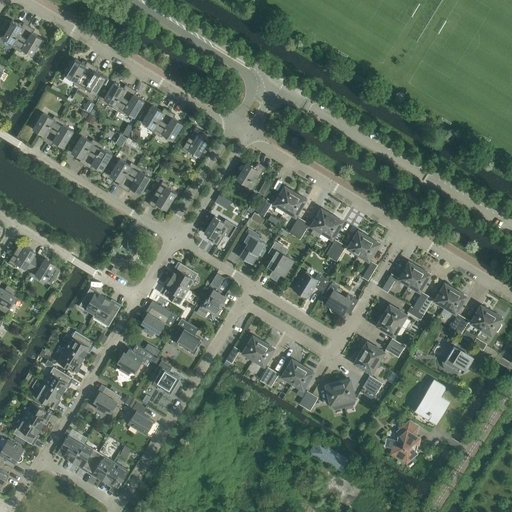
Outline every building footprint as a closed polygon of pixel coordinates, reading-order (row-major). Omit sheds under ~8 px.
[(11,22),(6,19),(0,28),(0,39),(0,40),(2,37),(12,43),(10,46),(16,49),(29,26),(24,23),(22,26),(12,20),(11,22)] [(23,50),(33,56),(43,39),(33,33),(35,30),(29,26),(16,49),(21,52),(23,50)] [(75,81),(74,84),(79,87),(93,65),(87,61),(85,65),(76,59),(66,76),(75,81)] [(97,72),(99,68),(93,65),(79,87),(85,91),(86,88),(96,94),(106,77),(97,72)] [(124,88),(114,82),(104,99),(114,105),(112,107),(118,111),(132,88),(126,85),(124,88)] [(135,95),(137,91),(132,88),(118,111),(123,114),(125,112),(135,117),(145,101),(135,95)] [(93,105),(88,102),(84,108),(89,111),(93,105)] [(142,122),(152,128),(151,131),(156,134),(170,111),(164,108),(162,111),(153,105),(142,122)] [(100,113),(93,108),(90,113),(97,117),(100,113)] [(174,118),(176,115),(170,111),(156,134),(162,137),(163,135),(173,141),(183,124),(174,118)] [(53,118),(43,112),(33,129),(43,135),(41,138),(47,142),(60,119),(55,116),(53,118)] [(90,114),(87,121),(92,124),(96,118),(90,114)] [(64,125),(66,122),(60,119),(47,142),(52,145),(54,142),(64,148),(74,131),(64,125)] [(129,124),(123,133),(128,136),(134,127),(129,124)] [(182,149),(188,153),(189,151),(199,156),(209,140),(200,134),(202,130),(196,127),(182,149)] [(82,136),(72,152),(81,158),(79,162),(85,165),(99,142),(93,139),(92,141),(82,136)] [(103,148),(104,146),(99,142),(85,165),(91,168),(93,165),(102,171),(113,154),(103,148)] [(120,159),(110,176),(120,181),(118,185),(123,188),(137,166),(132,162),(130,165),(120,159)] [(247,162),(237,179),(246,185),(245,188),(251,191),(265,169),(259,165),(256,168),(247,162)] [(141,172),(143,169),(137,166),(123,188),(129,192),(131,188),(141,194),(151,177),(141,172)] [(149,204),(155,207),(157,204),(167,210),(177,193),(167,187),(169,185),(163,181),(149,204)] [(265,181),(262,187),(267,190),(271,184),(265,181)] [(285,186),(275,204),(277,205),(277,206),(285,211),(296,192),(288,187),(288,188),(285,186)] [(293,216),(293,215),(296,216),(306,199),(304,198),(304,197),(296,192),(285,211),(293,216)] [(220,194),(216,201),(222,204),(226,197),(225,196),(220,194)] [(273,202),(267,198),(267,199),(263,197),(256,209),(259,211),(258,214),(261,215),(264,217),(273,202)] [(314,227),(314,228),(322,233),(333,214),(325,210),(324,210),(322,209),(312,226),(314,227)] [(257,222),(261,215),(258,214),(255,211),(251,218),(257,222)] [(340,220),(341,219),(333,214),(322,233),(330,238),(330,237),(333,238),(343,221),(340,220)] [(224,222),(214,216),(204,233),(214,238),(212,242),(218,246),(225,234),(230,237),(237,226),(226,219),(224,222)] [(299,217),(289,232),(295,236),(304,220),(299,217)] [(300,239),(309,224),(304,220),(295,236),(300,239)] [(253,264),(265,244),(258,239),(261,235),(248,228),(241,239),(248,243),(240,256),(253,264)] [(282,228),(280,232),(286,236),(289,232),(282,228)] [(351,249),(350,250),(358,255),(369,237),(361,232),(358,231),(348,248),(351,249)] [(377,242),(377,241),(369,237),(358,255),(366,260),(367,259),(369,261),(380,244),(377,242)] [(335,239),(326,255),(331,258),(341,243),(335,239)] [(288,249),(276,242),(270,252),(275,255),(265,271),(277,278),(280,273),(285,276),(294,260),(285,255),(288,249)] [(337,261),(346,246),(341,243),(331,258),(337,261)] [(9,262),(15,266),(16,263),(26,269),(27,267),(32,270),(38,259),(34,257),(36,252),(25,246),(25,247),(20,244),(9,262)] [(194,257),(190,263),(195,267),(199,260),(194,257)] [(46,281),(47,280),(52,283),(61,268),(56,265),(45,258),(43,262),(38,259),(32,270),(37,273),(35,275),(46,281)] [(409,261),(399,278),(392,273),(382,289),(388,292),(395,280),(400,284),(401,281),(409,286),(420,267),(412,262),(412,263),(409,261)] [(363,277),(368,280),(377,265),(372,262),(363,277)] [(198,273),(181,263),(177,268),(171,278),(189,289),(198,273)] [(428,273),(428,272),(420,267),(409,286),(417,290),(420,291),(430,274),(428,273)] [(330,281),(318,274),(315,278),(305,272),(294,289),(300,292),(300,295),(303,294),(308,297),(314,286),(323,292),(330,281)] [(217,273),(211,283),(218,288),(224,277),(217,273)] [(165,287),(166,288),(162,293),(179,304),(189,289),(171,278),(165,287)] [(437,302),(437,303),(445,307),(456,289),(448,284),(448,285),(445,283),(435,300),(437,302)] [(11,308),(17,297),(16,296),(19,291),(8,284),(5,289),(1,287),(0,288),(0,308),(7,312),(10,307),(11,308)] [(326,303),(330,305),(330,306),(330,307),(330,308),(330,309),(330,310),(331,310),(331,311),(332,312),(333,313),(334,313),(335,313),(337,313),(338,312),(339,312),(340,311),(343,313),(346,309),(351,312),(359,300),(349,294),(346,298),(336,291),(338,288),(332,284),(325,295),(330,298),(326,303)] [(96,291),(96,292),(90,288),(79,306),(94,315),(95,315),(106,297),(96,291)] [(227,298),(214,289),(208,299),(207,299),(203,306),(201,305),(197,312),(205,317),(209,310),(218,315),(222,308),(221,307),(227,298)] [(464,295),(464,294),(456,289),(445,307),(453,312),(456,313),(466,296),(464,295)] [(422,292),(413,307),(419,311),(428,295),(422,292)] [(428,295),(419,311),(424,314),(433,298),(428,295)] [(121,307),(115,303),(106,297),(95,315),(94,315),(93,317),(109,326),(121,307)] [(159,303),(167,308),(170,303),(162,298),(159,303)] [(406,318),(406,317),(407,315),(390,304),(389,307),(388,307),(383,315),(402,326),(406,318)] [(148,312),(142,322),(146,325),(144,329),(153,335),(155,331),(160,333),(165,323),(170,326),(170,327),(177,315),(160,305),(157,310),(152,307),(148,313),(148,312)] [(474,324),(473,325),(481,329),(492,311),(484,306),(484,307),(481,305),(471,322),(474,324)] [(408,312),(421,319),(424,314),(419,311),(413,307),(411,306),(408,312)] [(502,318),(500,316),(492,311),(481,329),(489,334),(490,333),(492,335),(495,329),(498,331),(502,325),(499,323),(502,318)] [(458,314),(449,329),(455,332),(464,317),(458,314)] [(377,326),(394,336),(396,333),(397,334),(402,326),(383,315),(378,323),(379,323),(377,326)] [(460,336),(469,320),(464,317),(455,332),(460,336)] [(178,324),(184,328),(181,334),(182,336),(179,341),(179,345),(193,353),(196,352),(202,341),(201,338),(196,335),(199,329),(181,318),(178,324)] [(81,322),(77,328),(83,331),(87,326),(81,322)] [(444,326),(440,332),(446,335),(449,330),(444,326)] [(94,341),(76,331),(67,346),(85,357),(91,347),(90,346),(94,341)] [(102,333),(98,339),(104,343),(108,337),(102,333)] [(253,336),(243,353),(246,354),(245,355),(253,360),(264,341),(256,336),(256,337),(253,336)] [(461,372),(463,373),(473,357),(465,352),(469,346),(455,337),(451,344),(454,346),(448,357),(445,355),(444,356),(444,357),(443,358),(443,359),(443,360),(443,361),(443,362),(443,363),(443,364),(443,365),(444,365),(444,366),(445,367),(445,368),(446,369),(448,371),(451,372),(453,373),(455,373),(457,373),(459,372),(461,372)] [(483,350),(487,344),(476,337),(473,343),(483,350)] [(405,346),(392,338),(389,344),(402,351),(405,346)] [(261,365),(262,364),(264,365),(275,348),(272,347),(272,346),(264,341),(253,360),(261,365)] [(384,355),(383,355),(385,352),(368,342),(366,344),(365,344),(361,352),(379,363),(384,355)] [(133,350),(128,346),(124,352),(118,362),(122,364),(120,368),(129,374),(132,370),(136,373),(141,364),(146,367),(150,361),(153,356),(154,355),(136,344),(133,350)] [(386,349),(399,357),(402,351),(389,344),(386,349)] [(78,366),(79,367),(85,357),(67,346),(58,362),(75,372),(78,366)] [(227,359),(232,363),(240,350),(234,347),(227,359)] [(356,360),(355,363),(372,373),(373,370),(374,371),(379,363),(361,352),(356,360)] [(155,369),(161,359),(158,357),(152,368),(155,369)] [(296,360),(295,361),(293,359),(282,376),(285,378),(284,379),(292,383),(304,365),(296,360)] [(171,393),(180,378),(170,371),(173,366),(162,360),(156,370),(160,373),(154,383),(171,393)] [(303,389),(314,372),(311,370),(312,370),(304,365),(292,383),(300,388),(301,388),(303,389)] [(68,383),(72,377),(54,367),(45,382),(63,393),(69,383),(68,383)] [(268,367),(260,380),(266,383),(274,370),(268,367)] [(271,386),(279,374),(274,370),(266,383),(271,386)] [(383,383),(370,375),(367,381),(379,388),(383,383)] [(347,379),(338,381),(344,407),(354,405),(356,402),(350,379),(347,380),(347,379)] [(436,422),(445,407),(444,407),(447,402),(444,398),(443,397),(442,397),(441,397),(440,397),(439,397),(445,387),(434,380),(426,393),(430,396),(420,412),(436,422)] [(334,410),(344,407),(338,381),(329,383),(329,384),(326,385),(332,408),(334,410)] [(363,386),(376,394),(379,388),(367,381),(363,386)] [(57,402),(57,403),(63,393),(45,382),(36,397),(53,408),(57,402)] [(112,412),(122,396),(104,386),(101,391),(100,391),(94,401),(98,404),(96,408),(105,413),(108,410),(112,412)] [(307,391),(300,404),(305,407),(313,394),(307,391)] [(127,393),(122,401),(128,404),(132,397),(127,393)] [(310,410),(318,397),(313,394),(305,407),(310,410)] [(132,407),(137,399),(133,396),(128,405),(132,407)] [(137,411),(131,420),(129,424),(146,434),(154,420),(143,414),(147,408),(137,402),(133,408),(137,411)] [(47,419),(50,413),(33,403),(23,418),(41,429),(47,419)] [(75,416),(72,421),(79,426),(83,420),(75,416)] [(35,438),(36,439),(41,429),(23,418),(14,433),(16,435),(26,441),(32,444),(35,438)] [(410,421),(397,432),(399,435),(398,436),(397,441),(395,440),(392,453),(407,462),(418,453),(414,448),(415,443),(419,444),(420,438),(414,434),(419,426),(410,421)] [(64,455),(63,456),(73,461),(84,443),(68,434),(58,452),(64,455)] [(16,435),(14,438),(24,444),(26,441),(16,435)] [(21,454),(24,449),(17,444),(15,447),(2,439),(0,441),(0,460),(5,464),(8,459),(16,463),(17,461),(19,462),(21,461),(22,461),(23,459),(23,458),(23,457),(23,456),(22,455),(21,454)] [(318,439),(310,452),(340,471),(348,458),(318,439)] [(83,467),(88,470),(99,452),(84,443),(73,461),(83,467)] [(125,445),(120,455),(127,458),(132,449),(125,445)] [(93,473),(93,474),(103,479),(114,461),(99,452),(88,470),(93,473)] [(9,474),(2,469),(5,464),(0,460),(0,487),(1,488),(9,474)] [(120,485),(129,471),(114,461),(103,479),(112,485),(115,482),(120,485)]
